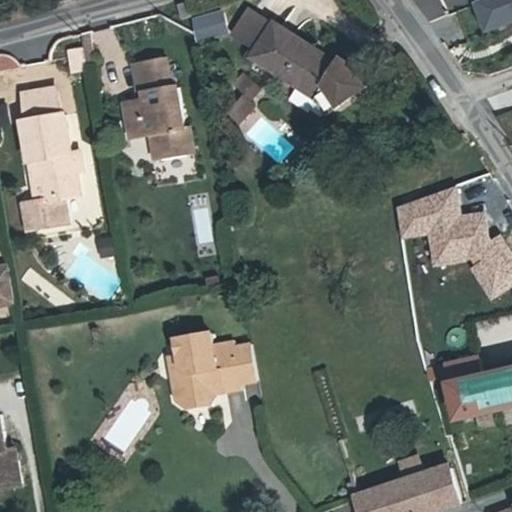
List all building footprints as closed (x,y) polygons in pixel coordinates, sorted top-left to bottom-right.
[(511,0),(480,0),(473,3),(482,31),(511,21),(511,0)] [(234,36),(253,48),(270,21),(251,8),(234,36)] [(197,41),(227,33),(222,12),(192,20),(197,41)] [(253,48),(249,55),(315,95),(319,89),(336,61),(270,21),(253,48)] [(87,49),(72,52),(76,72),(91,69),(87,49)] [(336,61),(319,89),(330,108),(364,88),(349,61),(339,55),(336,61)] [(7,57),(0,59),(0,75),(21,72),(18,59),(7,57)] [(139,65),(143,86),(150,84),(152,94),(144,96),(132,98),(135,119),(147,117),(150,134),(159,133),(164,157),(201,150),(195,124),(192,125),(184,85),(178,85),(172,57),(139,65)] [(143,86),(144,96),(152,94),(150,84),(143,86)] [(16,121),(24,161),(33,160),(41,199),(41,200),(60,196),(81,192),(77,171),(84,169),(79,145),(73,146),(66,111),(51,113),(46,87),(14,93),(20,120),(16,121)] [(324,111),(330,108),(319,89),(315,95),(324,111)] [(138,136),(150,134),(147,117),(135,119),(138,136)] [(33,160),(24,161),(32,200),(41,199),(33,160)] [(459,215),(455,187),(397,208),(403,238),(428,234),(434,266),(471,258),(475,265),(472,268),(491,300),(511,286),(511,253),(500,235),(490,242),(486,212),(459,215)] [(41,200),(41,199),(32,200),(21,202),(26,228),(60,222),(64,216),(60,196),(41,200)] [(0,305),(25,302),(18,265),(0,268),(0,305)] [(174,337),(177,350),(180,365),(170,376),(174,395),(182,405),(209,401),(214,392),(212,383),(223,382),(225,390),(243,387),(235,341),(214,345),(213,331),(174,337)] [(180,365),(177,350),(165,352),(170,376),(180,365)] [(431,381),(452,376),(463,420),(511,407),(511,370),(485,377),(481,358),(428,369),(431,381)] [(0,492),(32,487),(28,462),(19,463),(17,451),(10,416),(0,418),(0,492)] [(25,450),(17,451),(19,463),(28,462),(25,450)] [(445,511),(465,505),(454,468),(361,496),(366,511),(445,511)]
